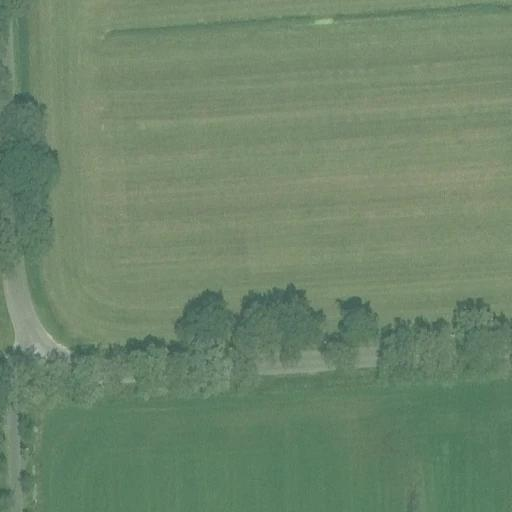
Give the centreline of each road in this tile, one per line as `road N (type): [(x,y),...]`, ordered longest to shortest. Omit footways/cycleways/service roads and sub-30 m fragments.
road 1 (unclassified): [(46,357),(95,376),(511,350)]
road 2 (unclassified): [(46,357),(27,334),(11,257),(0,0)]
